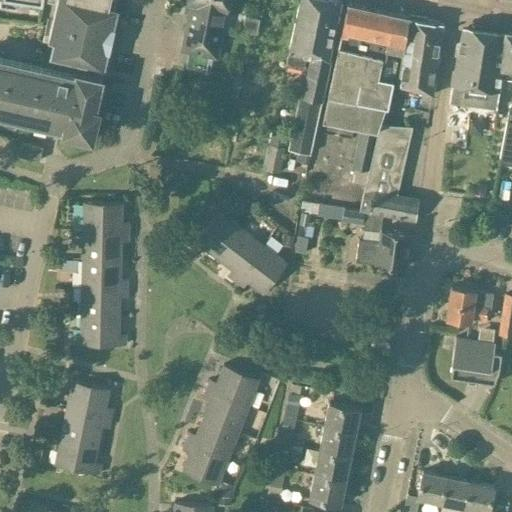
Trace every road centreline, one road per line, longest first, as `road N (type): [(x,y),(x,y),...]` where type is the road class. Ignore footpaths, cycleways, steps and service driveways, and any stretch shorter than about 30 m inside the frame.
road 1 (residential): [(158,0),(126,144),(114,157),(60,175),(40,224),(0,419)]
road 2 (residential): [(455,5),(421,243)]
road 3 (residential): [(421,243),(399,393)]
road 4 (residential): [(511,450),(399,393)]
road 5 (residential): [(399,393),(377,511)]
